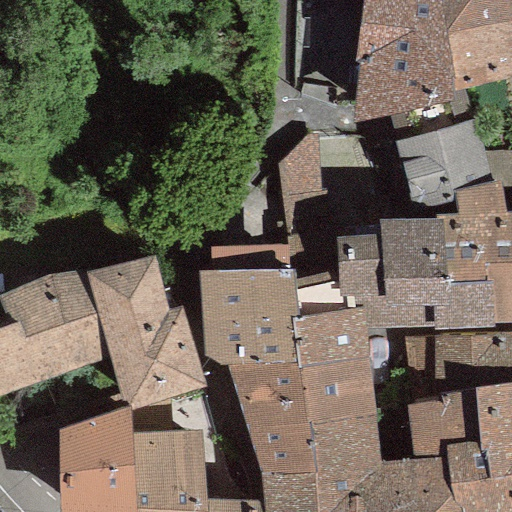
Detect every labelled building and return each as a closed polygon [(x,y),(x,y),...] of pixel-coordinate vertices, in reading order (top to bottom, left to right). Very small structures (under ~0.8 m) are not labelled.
[(511,28),(508,0),(368,0),(361,44),(372,45),(364,105),(404,94),(450,81),(511,67),(511,28)] [(450,81),(404,94),(410,111),(419,134),(405,138),(426,214),(383,215),(382,229),(342,234),(341,270),(328,272),(291,281),(289,263),(257,265),(211,269),(212,338),(214,353),(240,353),(263,430),(273,465),(276,511),(452,511),(452,496),(471,494),(511,491),(511,331),(438,333),(440,396),(415,401),(423,456),(370,461),(356,309),(380,309),(435,310),(511,306),(511,214),(501,215),(494,181),(484,184),(472,149),(450,81)] [(291,281),(328,272),(318,131),(308,132),(279,161),(289,263),(291,281)] [(511,214),(511,147),(472,149),(484,184),(494,181),(501,215),(511,214)] [(153,266),(150,254),(96,269),(55,275),(8,292),(17,316),(0,322),(0,380),(9,378),(117,340),(129,390),(196,368),(183,320),(179,305),(164,309),(153,266)] [(125,433),(123,407),(67,424),(69,501),(130,503),(130,511),(258,511),(258,497),(201,495),(196,429),(125,433)]
